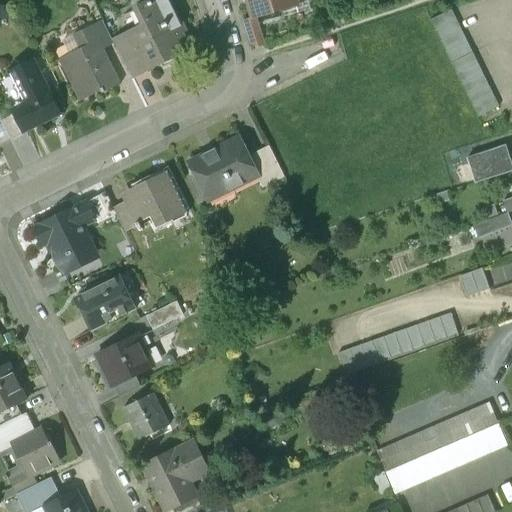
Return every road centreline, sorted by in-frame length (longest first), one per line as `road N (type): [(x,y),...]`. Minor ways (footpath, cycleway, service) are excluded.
road 1 (residential): [(132,511),(0,249)]
road 2 (residential): [(0,203),(241,85)]
